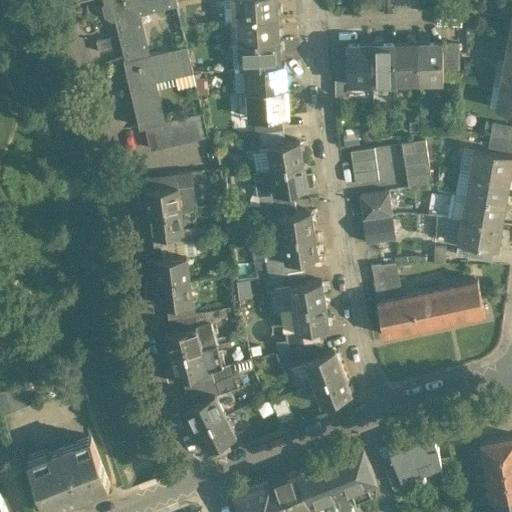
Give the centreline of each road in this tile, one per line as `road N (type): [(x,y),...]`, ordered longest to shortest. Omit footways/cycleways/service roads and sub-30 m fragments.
road 1 (residential): [(55,0),(116,162),(175,429),(205,482)]
road 2 (residential): [(380,408),(354,307),(314,25)]
road 3 (residential): [(205,482),(380,408)]
road 4 (residential): [(314,25),(468,20)]
road 5 (residential): [(380,408),(511,362)]
